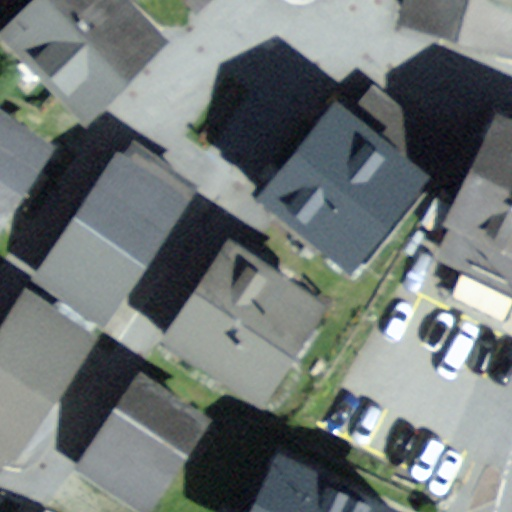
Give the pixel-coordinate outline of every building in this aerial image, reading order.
[(166,35),(129,0),(32,0),(5,28),(90,112),(166,35)] [(511,25),(511,0),(415,0),(412,14),(509,39),(511,25)] [(70,142),(0,96),(0,235),(7,240),(70,142)] [(434,174),(339,102),(269,193),(364,266),(434,174)] [(511,131),(498,125),(448,241),(511,268),(511,131)] [(186,200),(126,159),(118,170),(54,262),(45,275),(106,317),(186,200)] [(322,306),(231,246),(206,283),(196,299),(170,337),(261,398),(322,306)] [(0,471),(90,335),(32,296),(25,307),(0,343),(0,471)] [(214,426),(143,378),(88,458),(160,506),(214,426)] [(381,511),(287,468),(265,511),(381,511)]
